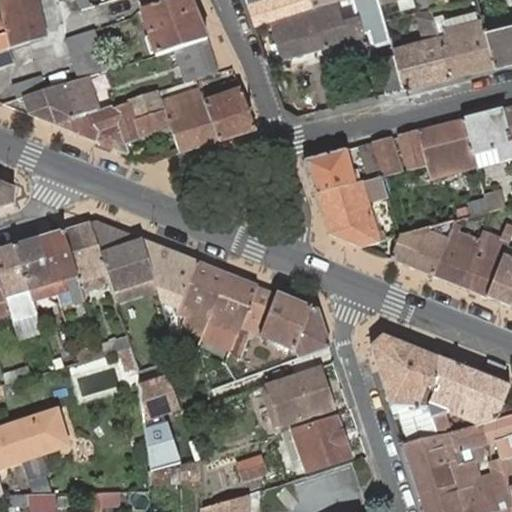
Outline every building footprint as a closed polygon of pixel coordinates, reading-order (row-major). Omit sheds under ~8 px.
[(10,49),(46,37),(37,0),(0,0),(0,5),(3,19),(10,49)] [(92,0),(77,0),(82,10),(96,6),(92,0)] [(208,40),(190,0),(173,0),(142,10),(156,56),(176,49),(208,40)] [(246,0),(256,26),(270,21),(314,5),(312,0),(246,0)] [(382,5),(380,0),(332,0),(314,5),(270,21),(281,59),(365,34),(359,15),(341,19),(339,12),(370,2),(384,57),(378,59),(387,93),(404,89),(393,48),(391,38),(382,5)] [(470,0),(474,11),(476,20),(483,18),(478,0),(470,0)] [(432,8),(422,10),(427,30),(391,38),(393,48),(404,89),(451,77),(434,16),(432,8)] [(474,11),(444,19),(448,33),(464,29),(463,23),(476,20),(474,11)] [(434,16),(451,77),(496,65),(487,32),(486,28),(483,18),(476,20),(463,23),(464,29),(448,33),(444,19),(443,14),(434,16)] [(0,52),(8,50),(10,49),(3,19),(0,19),(0,52)] [(511,25),(487,32),(496,65),(511,61),(511,25)] [(86,78),(108,71),(95,30),(68,39),(79,80),(86,78)] [(218,73),(208,40),(176,49),(187,82),(191,81),(197,80),(202,77),(218,73)] [(0,52),(0,68),(14,63),(8,50),(0,52)] [(18,100),(24,98),(45,91),(40,76),(13,85),(18,100)] [(98,112),(86,78),(79,80),(45,91),(24,98),(30,115),(56,125),(98,112)] [(241,88),(238,80),(222,86),(225,94),(204,102),(219,142),(237,136),(256,130),(241,88)] [(222,86),(202,93),(204,102),(225,94),(222,86)] [(165,110),(160,95),(151,99),(156,114),(165,110)] [(151,99),(138,104),(143,119),(134,122),(140,139),(171,128),(166,115),(165,110),(156,114),(151,99)] [(219,142),(204,102),(166,115),(171,128),(181,154),(219,142)] [(105,114),(103,110),(98,112),(56,125),(129,154),(125,145),(140,139),(134,122),(129,107),(105,114)] [(511,108),(503,111),(511,145),(511,108)] [(511,160),(511,145),(503,111),(464,121),(474,156),(496,149),(501,163),(511,160)] [(477,167),(474,156),(464,121),(419,132),(428,166),(431,179),(440,177),(438,169),(467,161),(468,169),(477,167)] [(419,132),(399,137),(408,171),(428,166),(419,132)] [(381,170),(384,178),(404,172),(393,139),(373,144),(381,170)] [(367,174),(381,170),(373,144),(359,148),(367,174)] [(316,196),(354,185),(345,151),(305,161),(304,163),(316,196)] [(438,169),(440,177),(468,169),(467,161),(438,169)] [(363,248),(386,241),(384,235),(378,237),(367,202),(389,196),(384,178),(361,183),(354,185),(316,196),(330,235),(363,248)] [(0,208),(14,204),(15,190),(0,183),(0,208)] [(490,213),(505,208),(500,192),(485,197),(486,202),(490,213)] [(472,217),(490,213),(486,202),(470,207),(472,217)] [(143,241),(97,222),(90,224),(109,282),(116,302),(125,299),(121,287),(154,277),(143,241)] [(433,276),(461,287),(479,240),(459,232),(462,226),(454,222),(452,229),(433,276)] [(109,282),(90,224),(62,232),(85,297),(91,296),(88,289),(92,290),(102,287),(104,284),(109,282)] [(391,259),(433,276),(452,229),(445,227),(441,237),(429,233),(426,241),(418,238),(414,246),(399,241),(391,259)] [(461,287),(487,298),(508,249),(511,238),(511,229),(508,227),(502,240),(482,233),(479,240),(461,287)] [(85,297),(62,232),(38,240),(56,293),(57,294),(71,291),(76,304),(86,301),(85,297)] [(56,293),(38,240),(14,248),(32,301),(56,293)] [(197,263),(143,241),(154,277),(157,288),(162,301),(179,307),(197,263)] [(32,301),(14,248),(0,251),(0,283),(5,298),(19,293),(27,318),(37,314),(32,301)] [(487,298),(511,308),(511,250),(508,249),(487,298)] [(227,274),(197,263),(179,307),(178,311),(179,315),(186,317),(182,327),(203,335),(201,339),(215,344),(220,331),(237,338),(257,286),(227,274)] [(121,287),(125,299),(157,288),(154,277),(121,287)] [(5,298),(0,283),(0,317),(10,313),(5,298)] [(318,311),(257,286),(237,338),(231,356),(242,360),(252,332),(294,350),(299,359),(329,348),(318,311)] [(19,293),(5,298),(10,313),(13,323),(27,318),(19,293)] [(127,337),(101,345),(101,347),(105,357),(132,349),(127,337)] [(391,407),(393,414),(401,412),(399,407),(418,408),(419,406),(428,408),(435,387),(438,359),(383,337),(371,347),(391,407)] [(77,354),(81,364),(105,357),(101,347),(77,354)] [(52,361),(56,371),(81,364),(77,354),(52,361)] [(435,387),(428,408),(432,417),(440,415),(436,406),(437,402),(479,418),(476,425),(483,423),(498,420),(510,387),(438,359),(435,387)] [(155,367),(138,372),(147,437),(157,434),(151,419),(176,411),(164,372),(171,369),(170,362),(155,367)] [(334,408),(320,368),(261,389),(264,395),(271,392),(281,420),(274,422),(276,428),(334,408)] [(4,377),(7,386),(32,378),(29,369),(4,377)] [(401,412),(403,425),(432,417),(428,408),(419,406),(418,408),(399,407),(401,412)] [(0,493),(2,494),(0,486),(0,467),(21,461),(27,482),(45,476),(49,475),(43,454),(67,446),(56,413),(55,413),(0,431),(0,493)] [(511,415),(498,420),(483,423),(490,443),(492,443),(499,441),(503,461),(492,463),(491,463),(494,474),(494,475),(505,472),(509,489),(511,487),(511,415)] [(305,466),(307,472),(350,456),(337,417),(293,433),(296,438),(298,444),(303,459),(305,466)] [(403,425),(409,444),(437,436),(432,417),(403,425)] [(409,444),(403,445),(424,511),(511,511),(511,498),(509,489),(505,472),(494,475),(494,474),(472,480),(467,463),(484,458),(485,453),(483,445),(490,443),(483,423),(476,425),(451,433),(437,436),(409,444)] [(168,440),(148,443),(150,469),(171,466),(168,440)] [(243,480),(265,472),(261,457),(238,465),(243,480)] [(199,464),(180,465),(181,478),(200,477),(199,464)] [(27,482),(31,493),(50,493),(45,476),(27,482)] [(91,507),(120,507),(120,491),(91,491),(91,507)] [(27,493),(4,494),(5,506),(27,504),(27,493)] [(31,493),(27,493),(27,504),(27,511),(54,511),(53,493),(50,493),(31,493)] [(201,511),(234,511),(239,511),(238,506),(249,505),(249,496),(222,504),(215,506),(201,511)] [(215,506),(222,504),(220,497),(213,498),(215,506)]
